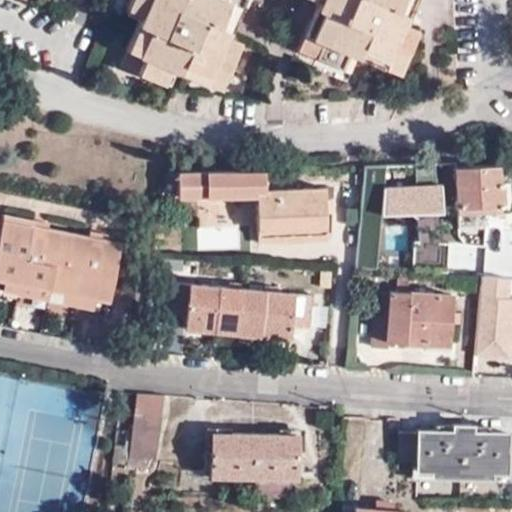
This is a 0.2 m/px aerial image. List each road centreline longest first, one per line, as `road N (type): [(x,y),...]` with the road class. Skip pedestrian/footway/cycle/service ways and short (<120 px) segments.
road 1 (residential): [(511,403),(126,372),(0,353)]
road 2 (residential): [(0,78),(166,135),(273,144),(382,140),(485,113)]
